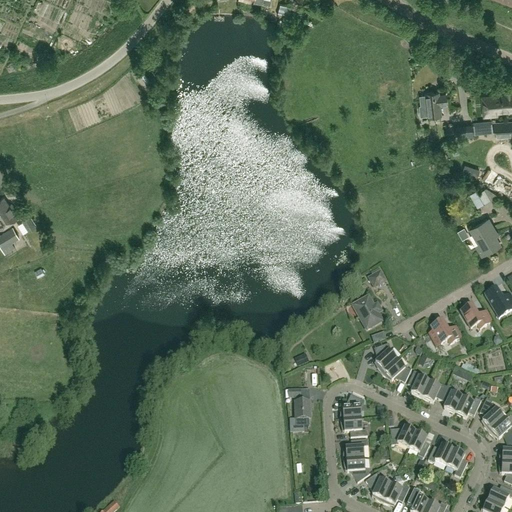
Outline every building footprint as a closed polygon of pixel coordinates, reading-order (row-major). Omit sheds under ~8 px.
[(511,110),(511,89),(511,88),(504,89),(504,95),(484,97),(484,99),(483,101),(483,104),(483,107),(484,109),(485,111),(486,116),(495,115),(495,113),(511,110)] [(439,105),(446,104),(445,94),(438,95),(437,92),(424,94),(426,109),(424,109),(425,117),(440,115),(439,105)] [(163,99),(153,103),(155,109),(166,105),(163,99)] [(511,119),(493,122),(494,134),(511,131),(511,119)] [(491,121),(473,123),(474,135),(492,133),(491,121)] [(474,168),(471,178),(476,180),(479,170),(474,168)] [(483,206),(490,202),(484,191),(476,195),(483,206)] [(19,216),(13,206),(11,208),(3,196),(0,198),(0,209),(8,223),(19,216)] [(0,228),(8,223),(0,209),(0,228)] [(35,226),(28,216),(22,221),(28,231),(35,226)] [(499,245),(493,236),(496,235),(487,220),(470,230),(479,245),(476,247),(481,255),(499,245)] [(11,242),(13,240),(19,237),(12,227),(0,234),(0,245),(1,248),(5,253),(15,247),(11,242)] [(41,268),(34,272),(37,277),(44,273),(41,268)] [(385,283),(379,274),(368,280),(374,290),(385,283)] [(511,309),(511,301),(509,297),(501,301),(495,291),(484,297),(494,314),(497,319),(503,314),(511,309)] [(377,304),(372,307),(367,299),(352,308),(366,332),(381,323),(377,317),(383,314),(377,304)] [(492,324),(486,313),(477,318),(471,307),(460,314),(470,331),(477,327),(479,331),(492,324)] [(461,340),(455,329),(447,334),(441,323),(430,330),(440,347),(447,343),(449,347),(461,340)] [(384,332),(372,337),(373,341),(374,344),(386,338),(384,332)] [(397,362),(389,353),(391,352),(388,346),(374,351),(378,362),(375,364),(375,365),(374,366),(376,369),(377,371),(379,372),(381,376),(397,362)] [(309,364),(305,356),(294,361),(298,369),(309,364)] [(405,385),(411,371),(405,368),(405,370),(397,362),(381,376),(385,379),(386,381),(388,382),(390,384),(392,383),(394,380),(405,385)] [(324,368),(331,385),(345,379),(339,363),(324,368)] [(462,367),(460,370),(473,376),(475,373),(462,367)] [(422,400),(429,384),(419,379),(420,376),(414,373),(408,387),(413,389),(411,395),(422,400)] [(440,402),(447,389),(441,386),(440,389),(429,384),(422,400),(433,405),(435,400),(440,402)] [(499,386),(490,384),(489,392),(497,393),(499,386)] [(455,416),(462,399),(452,394),(454,390),(447,387),(447,389),(440,402),(446,405),(443,410),(455,416)] [(308,428),(308,421),(311,421),(310,403),(299,404),(299,400),(300,400),(300,392),(289,392),(289,400),(294,400),(295,428),(308,428)] [(361,421),(360,409),(363,403),(351,397),(345,409),(342,410),(340,410),(340,414),(340,416),(340,418),(340,420),(340,423),(361,421)] [(474,418),(481,403),(475,400),(473,404),(462,399),(455,416),(466,421),(468,415),(474,418)] [(504,420),(496,411),(497,408),(491,406),(492,404),(486,401),(479,415),(485,418),(486,419),(482,423),(481,424),(483,427),(484,429),(487,432),(488,434),(504,420)] [(511,428),(511,429),(504,420),(488,434),(491,437),(492,438),(494,440),(497,442),(498,441),(502,437),(503,438),(506,444),(511,442),(511,428)] [(362,432),(361,421),(340,423),(341,426),(341,428),(341,430),(342,432),(342,434),(344,434),(350,434),(350,440),(367,439),(367,432),(362,432)] [(408,450),(417,431),(413,430),(411,429),(409,428),(405,427),(405,429),(404,429),(403,431),(390,432),(391,448),(397,447),(397,445),(408,450)] [(426,439),(427,438),(423,434),(421,433),(417,431),(408,450),(418,455),(417,458),(423,460),(430,447),(424,444),(427,439),(426,439)] [(364,461),(363,449),(368,448),(367,442),(350,443),(351,449),(345,449),(345,450),(343,450),(343,454),(343,456),(343,458),(343,460),(343,462),(364,461)] [(511,464),(511,442),(506,444),(508,450),(508,452),(502,451),(502,452),(500,452),(499,456),(499,458),(499,462),(499,464),(511,464)] [(445,468),(454,449),(451,447),(449,447),(447,446),(445,445),(443,445),(442,447),(442,446),(440,452),(434,449),(428,462),(434,465),(435,463),(445,468)] [(467,465),(462,462),(464,457),(465,455),(462,453),(460,452),(458,451),(454,449),(445,468),(456,473),(454,477),(460,480),(467,465)] [(370,476),(366,471),(365,472),(364,461),(343,462),(343,466),(344,468),(344,470),(345,472),(345,474),(347,474),(349,474),(357,485),(370,476)] [(511,464),(499,464),(498,468),(499,470),(499,472),(499,476),(501,476),(505,476),(505,477),(506,478),(504,483),(511,487),(511,464)] [(382,505),(391,486),(380,481),(382,480),(378,475),(365,484),(373,495),(372,497),(371,499),(375,501),(376,502),(380,504),(382,505)] [(402,505),(409,490),(403,487),(401,491),(391,486),(382,505),(386,507),(388,507),(391,509),(393,509),(394,507),(394,508),(397,502),(402,505)] [(504,510),(509,499),(511,500),(511,498),(511,493),(501,488),(498,493),(493,491),(492,491),(491,490),(489,494),(487,496),(486,497),(485,499),(485,501),(504,510)] [(424,511),(428,504),(418,499),(420,495),(414,492),(407,507),(412,510),(410,511),(424,511)] [(502,511),(504,510),(485,501),(483,505),(482,507),(482,509),(481,510),(480,511),(502,511)]
